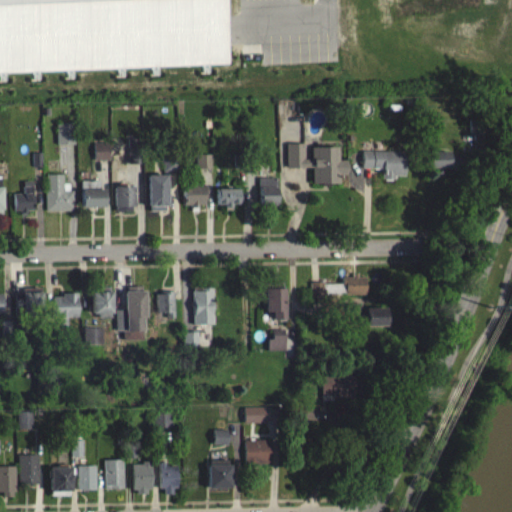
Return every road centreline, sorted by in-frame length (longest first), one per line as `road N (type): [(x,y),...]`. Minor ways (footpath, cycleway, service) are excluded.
road 1 (residential): [(0,251),(415,245)]
road 2 (residential): [(370,511),(433,382),(511,181)]
